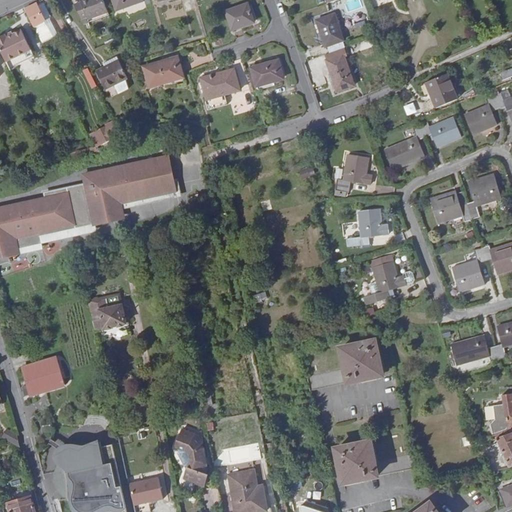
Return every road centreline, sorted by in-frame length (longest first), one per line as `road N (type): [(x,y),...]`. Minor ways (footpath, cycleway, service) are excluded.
road 1 (residential): [(511,167),(492,154),(408,187),(404,196),(451,311),(511,301)]
road 2 (residential): [(467,511),(456,498),(400,486),(338,500),(322,403),(388,389)]
road 3 (residential): [(279,30),(316,120),(413,76)]
road 4 (residential): [(46,511),(0,349)]
